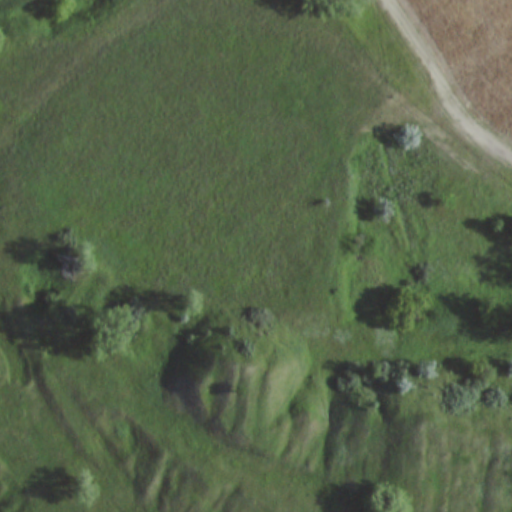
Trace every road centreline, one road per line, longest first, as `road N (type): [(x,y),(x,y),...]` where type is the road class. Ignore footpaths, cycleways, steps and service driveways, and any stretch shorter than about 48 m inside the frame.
road 1 (track): [(0,144),(74,63),(158,0)]
road 2 (track): [(511,157),(457,111),(384,0)]
